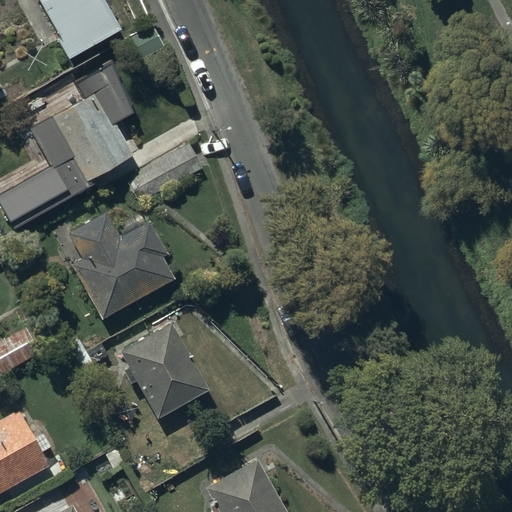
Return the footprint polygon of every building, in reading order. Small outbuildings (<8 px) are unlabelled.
[(34,0),(64,54),(113,27),(97,0),(34,0)] [(131,60),(160,44),(149,23),(120,39),(131,60)] [(0,107),(27,92),(20,80),(0,91),(0,107)] [(130,153),(93,88),(34,122),(42,137),(50,132),(79,182),(130,153)] [(201,171),(186,146),(125,182),(140,207),(201,171)] [(74,270),(102,320),(172,282),(160,259),(164,257),(148,230),(74,270)] [(0,341),(0,370),(3,374),(42,351),(27,326),(0,341)] [(172,330),(123,357),(158,419),(206,393),(172,330)] [(0,487),(43,464),(15,411),(0,418),(0,487)] [(207,491),(219,511),(280,511),(254,465),(207,491)]
